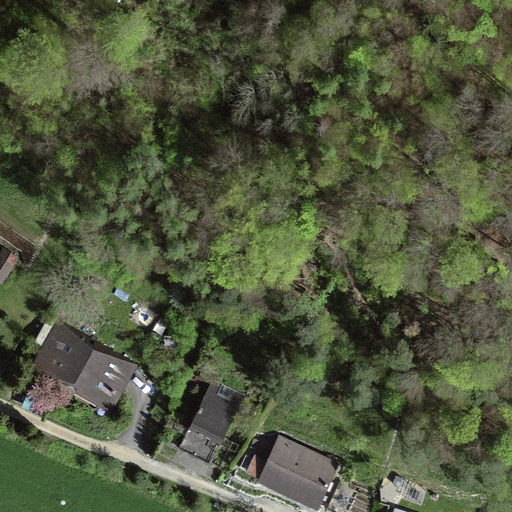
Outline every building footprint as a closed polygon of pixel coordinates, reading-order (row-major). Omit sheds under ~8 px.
[(0,255),(0,277),(2,279),(16,258),(4,249),(0,255)] [(38,342),(49,348),(39,364),(108,403),(118,383),(114,377),(100,369),(102,364),(96,360),(103,347),(96,343),(95,346),(48,319),(37,337),(38,342)] [(191,423),(222,438),(236,409),(205,394),(191,423)] [(260,478),(317,505),(336,465),(278,438),(260,478)] [(346,511),(358,488),(340,479),(327,508),(334,511),(346,511)]
